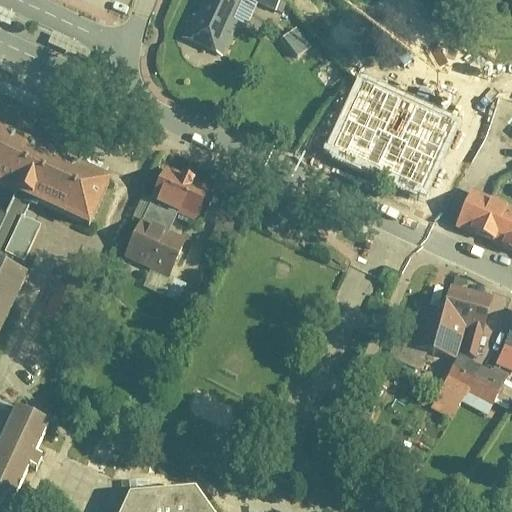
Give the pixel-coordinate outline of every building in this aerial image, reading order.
[(179,42),(220,60),(235,26),(230,24),(240,0),(201,0),(193,18),(190,17),(179,42)] [(243,0),(274,14),(280,0),(243,0)] [(295,33),(282,42),(296,60),(308,51),(295,33)] [(359,91),(330,160),(417,197),(447,128),(359,91)] [(30,206),(87,232),(109,182),(0,132),(0,192),(13,198),(4,217),(0,215),(0,511),(7,511),(47,425),(0,404),(0,328),(22,280),(0,269),(0,256),(23,266),(39,230),(23,222),(30,206)] [(193,225),(209,191),(164,170),(149,204),(141,200),(132,220),(139,223),(122,261),(166,281),(184,242),(169,235),(177,218),(193,225)] [(511,209),(471,194),(453,233),(511,257),(511,209)] [(55,283),(37,323),(54,331),(73,291),(55,283)] [(424,318),(415,353),(474,369),(492,303),(451,292),(443,323),(424,318)] [(511,335),(494,371),(511,379),(511,335)] [(460,371),(442,401),(486,427),(504,397),(460,371)] [(209,511),(195,492),(126,498),(119,511),(209,511)]
